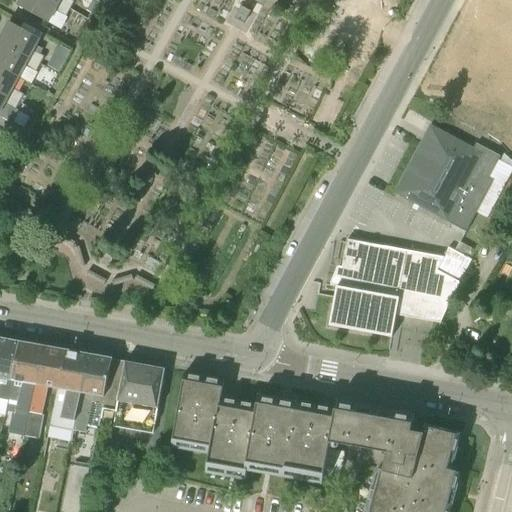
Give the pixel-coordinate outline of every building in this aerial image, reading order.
[(66,16),(70,9),(53,0),(20,0),(18,6),(50,23),(56,11),(66,16)] [(53,0),(70,9),(74,1),(71,0),(53,0)] [(511,0),(494,0),(484,23),(511,33),(511,0)] [(254,10),(245,5),(236,19),(245,24),(254,10)] [(0,42),(40,64),(44,57),(34,52),(41,39),(9,21),(0,38),(0,42)] [(36,72),(40,64),(0,42),(0,66),(20,78),(26,66),(36,72)] [(0,91),(20,102),(23,94),(14,89),(20,78),(0,66),(0,91)] [(16,109),(20,102),(0,91),(0,107),(3,102),(16,109)] [(474,148),(431,125),(394,194),(467,233),(494,181),(489,178),(500,157),(477,144),(474,148)] [(156,285),(137,274),(136,277),(133,276),(132,274),(112,280),(112,282),(110,283),(106,282),(107,279),(88,269),(87,272),(84,270),(83,266),(86,266),(79,245),(73,247),(76,242),(60,232),(56,238),(72,247),(79,268),(82,267),(83,271),(86,273),(85,275),(104,285),(105,283),(108,284),(110,284),(113,284),(113,286),(133,280),(133,277),(135,278),(134,280),(153,290),(156,285)] [(444,258),(348,240),(339,287),(337,287),(330,326),(393,338),(396,316),(441,324),(459,283),(471,260),(449,248),(444,258)] [(15,382),(22,344),(0,339),(0,399),(9,401),(12,381),(15,382)] [(28,437),(46,348),(22,344),(15,382),(23,383),(17,410),(13,410),(8,433),(28,437)] [(62,390),(69,352),(46,348),(28,437),(40,439),(44,415),(43,415),(48,388),(62,390)] [(76,431),(92,356),(69,352),(62,390),(67,391),(61,419),(62,419),(61,429),(74,431),(76,431)] [(101,411),(103,411),(113,360),(92,356),(76,431),(87,433),(93,403),(102,405),(101,411)] [(113,360),(103,411),(101,421),(102,421),(104,411),(116,413),(115,419),(114,428),(154,435),(155,426),(156,426),(165,370),(125,362),(113,360)] [(225,382),(185,373),(172,446),(210,454),(206,473),(247,482),(245,471),(330,487),(335,442),(388,450),(387,468),(378,468),(366,511),(449,511),(461,469),(453,469),(460,436),(423,427),(420,439),(410,435),(415,418),(337,403),(336,411),(258,397),(258,406),(221,400),(225,382)] [(80,511),(90,469),(74,466),(74,467),(72,467),(63,511),(65,511),(80,511)]
